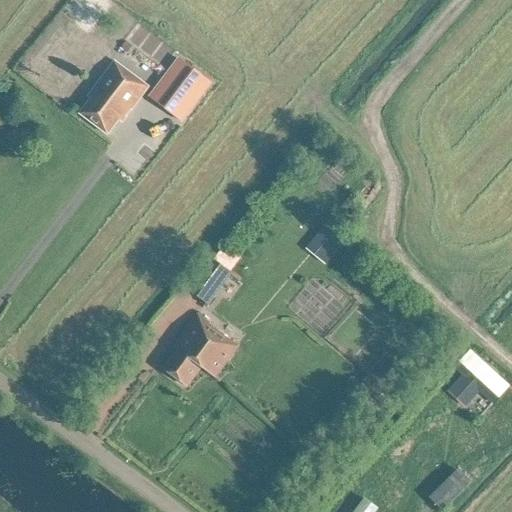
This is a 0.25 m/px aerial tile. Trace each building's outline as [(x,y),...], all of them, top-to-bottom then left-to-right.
[(86,29),(94,18),(77,5),(69,15),(86,29)] [(106,46),(92,35),(82,48),(96,59),(106,46)] [(121,49),(128,54),(133,48),(127,43),(121,49)] [(210,83),(178,60),(149,99),(181,122),(210,83)] [(122,122),(127,115),(148,88),(114,63),(88,97),(92,99),(80,115),(107,135),(119,120),(122,122)] [(335,254),(345,242),(325,226),(315,238),(335,254)] [(209,305),(232,274),(211,258),(188,289),(209,305)] [(216,378),(239,348),(208,325),(210,324),(198,315),(174,347),(178,350),(163,370),(188,388),(202,368),(216,378)] [(468,371),(485,387),(502,402),(511,392),(471,356),(462,366),(468,371)] [(485,387),(468,371),(448,392),(466,409),(485,387)] [(385,390),(370,375),(359,387),(375,401),(385,390)] [(394,511),(396,511),(392,507),(441,454),(420,434),(347,511),(394,511)] [(444,511),(473,484),(459,469),(429,499),(442,511),(444,511)]
